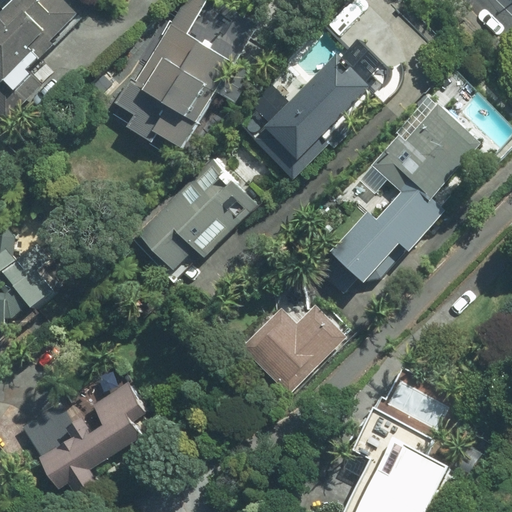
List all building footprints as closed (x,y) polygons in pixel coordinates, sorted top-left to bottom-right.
[(63,41),(91,14),(77,0),(0,0),(11,11),(1,21),(0,19),(0,110),(13,123),(37,99),(30,93),(47,76),(41,71),(52,60),(43,51),(58,36),(63,41)] [(141,117),(134,127),(161,145),(169,132),(191,147),(207,124),(198,118),(218,88),(236,100),(255,72),(196,33),(217,0),(194,0),(141,81),(137,78),(120,104),(141,117)] [(309,158),(383,83),(347,49),(274,125),(260,140),(301,179),(315,164),(309,158)] [(442,198),(490,143),(436,96),(376,164),(385,172),(363,198),(372,206),(319,267),(350,295),(366,277),(375,285),(410,244),(418,251),(454,209),(442,198)] [(211,290),(228,272),(217,262),(270,203),(217,154),(138,242),(191,290),(200,280),(211,290)] [(0,176),(10,169),(0,157),(0,176)] [(30,331),(74,292),(53,268),(61,261),(43,241),(27,256),(0,225),(0,326),(18,327),(18,320),(30,331)] [(355,334),(321,302),(300,324),(274,299),(237,338),(298,395),(355,334)] [(93,454),(148,420),(141,409),(153,402),(137,377),(96,403),(109,425),(100,431),(86,409),(77,415),(66,398),(25,424),(58,476),(67,471),(89,505),(114,489),(93,454)] [(435,430),(449,404),(401,377),(360,450),(378,459),(348,511),(433,511),(460,465),(438,452),(446,437),(435,430)]
